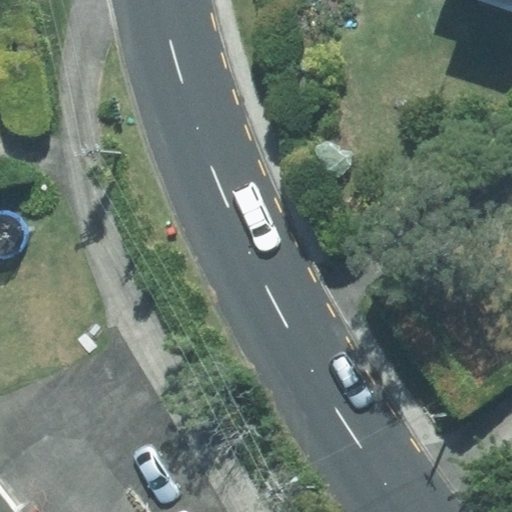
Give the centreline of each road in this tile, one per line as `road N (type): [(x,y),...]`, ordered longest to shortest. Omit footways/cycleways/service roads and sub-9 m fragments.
road 1 (secondary): [(407,511),(283,332),(178,80),(164,0)]
road 2 (unknown): [(92,0),(66,121),(77,227),(120,336),(216,511)]
